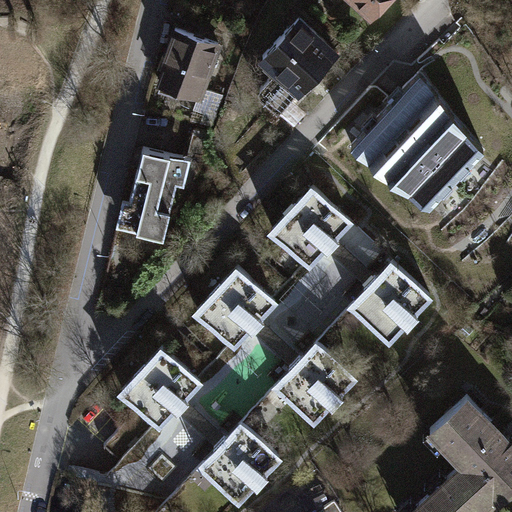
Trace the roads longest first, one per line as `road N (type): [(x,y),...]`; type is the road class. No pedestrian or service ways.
road 1 (residential): [(64,363),(125,322),(432,0)]
road 2 (residential): [(64,363),(151,0)]
road 3 (residential): [(28,511),(64,363)]
